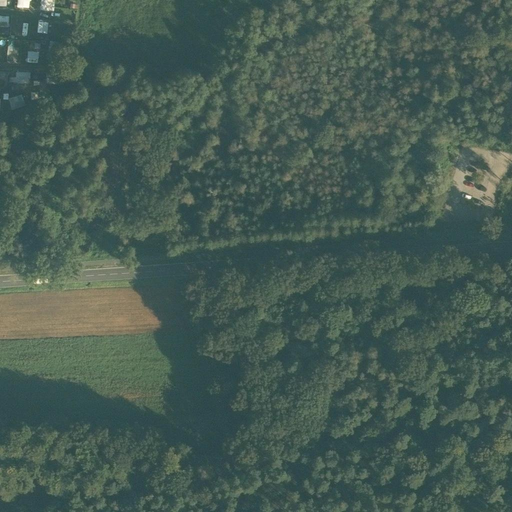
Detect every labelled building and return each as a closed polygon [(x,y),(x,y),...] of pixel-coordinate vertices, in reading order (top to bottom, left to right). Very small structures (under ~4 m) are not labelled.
[(39,0),(40,10),(54,11),(54,0),(39,0)] [(0,15),(0,26),(8,27),(8,16),(0,15)] [(47,34),(48,22),(36,21),(35,33),(47,34)] [(18,60),(18,48),(13,47),(13,39),(8,39),(7,59),(18,60)] [(27,44),(26,57),(39,58),(39,45),(27,44)] [(9,77),(9,82),(29,83),(29,72),(15,72),(15,77),(9,77)] [(7,98),(10,109),(24,105),(21,94),(7,98)]
